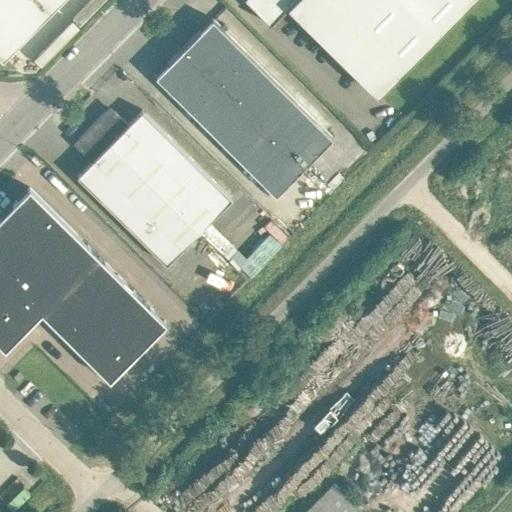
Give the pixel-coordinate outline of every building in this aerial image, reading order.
[(56,0),(0,0),(0,53),(2,55),(56,0)] [(377,93),(468,0),(250,0),(270,20),(268,22),(269,23),(287,4),(377,93)] [(332,136),(212,17),(155,75),(275,194),(332,136)] [(231,197),(142,109),(139,112),(128,123),(114,110),(109,115),(104,110),(91,123),(91,122),(90,123),(198,230),(231,197)] [(198,230),(90,123),(91,124),(78,137),(83,142),(78,147),(91,160),(80,172),(80,171),(77,174),(166,262),(198,230)] [(65,222),(29,186),(6,210),(42,245),(65,222)] [(42,245),(6,210),(0,215),(0,250),(19,269),(42,245)] [(69,282),(97,254),(65,222),(42,245),(19,269),(51,301),(69,282)] [(0,287),(19,269),(0,250),(0,287)] [(92,305),(120,276),(97,254),(69,282),(92,305)] [(41,311),(51,301),(19,269),(0,287),(0,343),(4,347),(41,311)] [(114,327),(143,299),(120,276),(92,305),(114,327)] [(64,333),(92,305),(69,282),(51,301),(41,311),(64,333)] [(137,350),(165,321),(143,299),(114,327),(137,350)] [(86,356),(114,327),(92,305),(64,333),(86,356)] [(109,378),(137,350),(114,327),(86,356),(109,378)] [(366,511),(334,479),(301,511),(366,511)]
